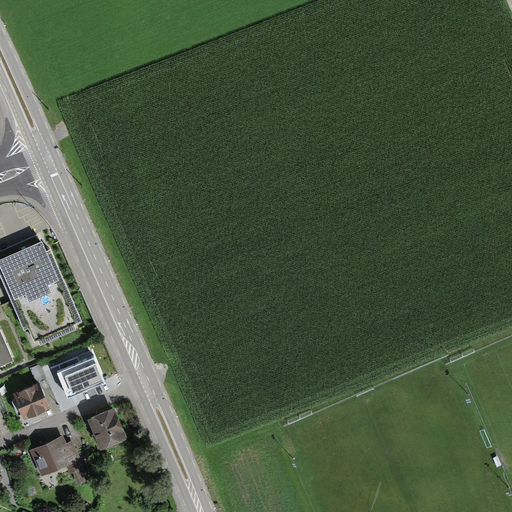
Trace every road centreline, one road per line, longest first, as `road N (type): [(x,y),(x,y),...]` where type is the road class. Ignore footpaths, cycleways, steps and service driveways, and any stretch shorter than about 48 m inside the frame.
road 1 (primary): [(48,156),(148,384)]
road 2 (residential): [(0,447),(148,384)]
road 3 (primary): [(148,384),(199,511)]
